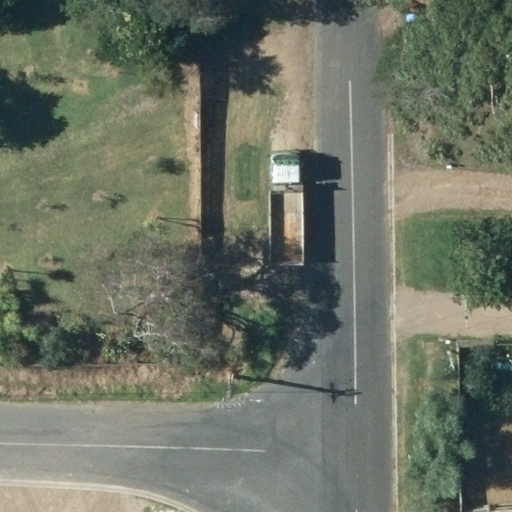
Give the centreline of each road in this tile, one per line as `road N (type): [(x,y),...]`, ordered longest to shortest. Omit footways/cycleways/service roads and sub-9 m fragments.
road 1 (unclassified): [(345,0),(355,463)]
road 2 (unclassified): [(0,446),(355,463)]
